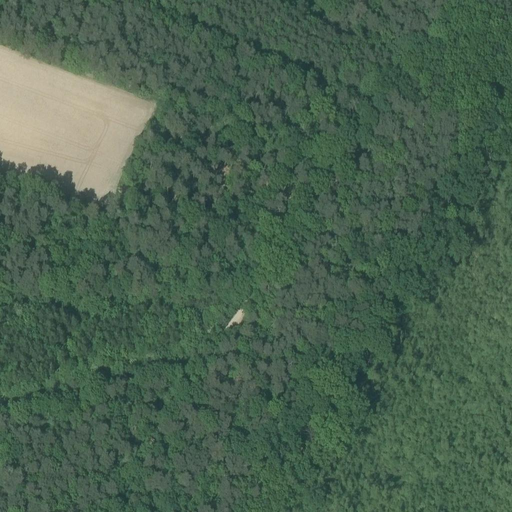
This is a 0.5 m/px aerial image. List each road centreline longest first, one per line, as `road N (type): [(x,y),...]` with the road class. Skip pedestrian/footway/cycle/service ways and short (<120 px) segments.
road 1 (track): [(466,0),(195,370)]
road 2 (track): [(195,370),(113,511)]
